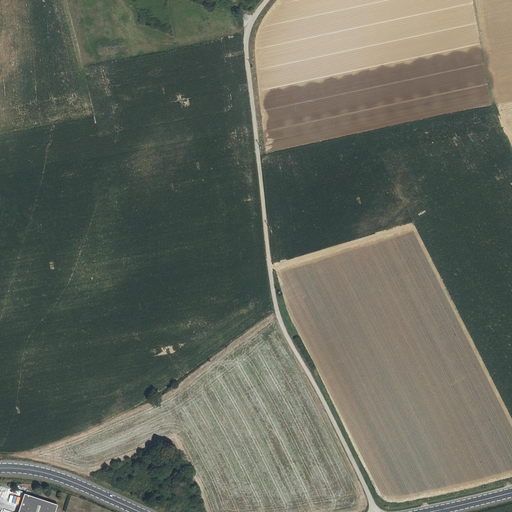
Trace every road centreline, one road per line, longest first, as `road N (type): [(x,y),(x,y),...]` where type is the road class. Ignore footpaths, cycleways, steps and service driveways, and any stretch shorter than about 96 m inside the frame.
road 1 (residential): [(267,0),(246,34),(245,52),(279,311),(373,511)]
road 2 (tertiary): [(142,511),(52,472),(0,467)]
